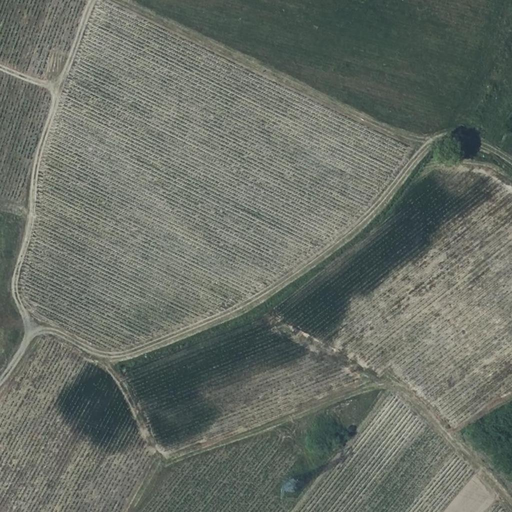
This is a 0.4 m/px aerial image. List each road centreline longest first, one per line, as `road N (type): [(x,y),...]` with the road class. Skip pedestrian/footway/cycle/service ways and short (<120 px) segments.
road 1 (track): [(37,336),(54,333),(110,364),(243,305),(349,236),(439,135),(469,138),(511,166)]
road 2 (track): [(511,503),(386,383),(158,459),(110,364)]
road 3 (track): [(58,87),(35,162),(13,295),(34,315),(37,336),(0,375)]
road 4 (track): [(89,0),(58,87),(0,68)]
